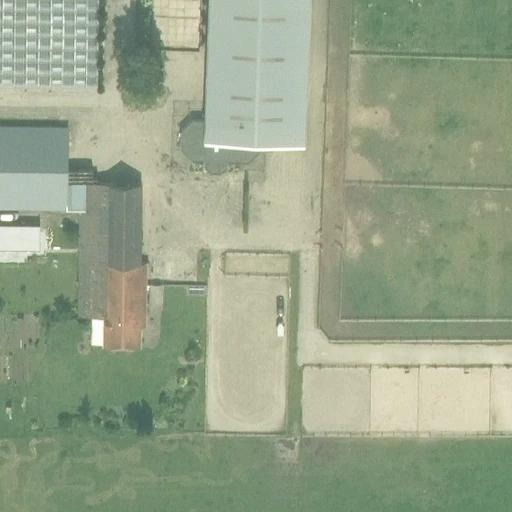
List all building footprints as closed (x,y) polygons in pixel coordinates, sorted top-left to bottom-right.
[(0,0),(0,85),(98,86),(99,0),(0,0)] [(193,119),(181,130),(180,147),(192,159),(204,160),(204,165),(211,172),(221,172),(228,165),(228,161),(248,161),(260,150),(261,142),(304,143),(309,0),(209,0),(205,119),(193,119)] [(160,16),(160,49),(173,49),(173,17),(160,16)] [(176,28),(176,52),(193,52),(193,28),(176,28)] [(0,118),(29,119),(29,106),(0,105),(0,118)] [(67,181),(67,126),(0,125),(0,207),(80,209),(79,316),(103,316),(103,345),(140,345),(140,317),(146,317),(146,262),(140,262),(141,182),(67,181)] [(0,247),(40,248),(40,224),(0,223),(0,247)]
